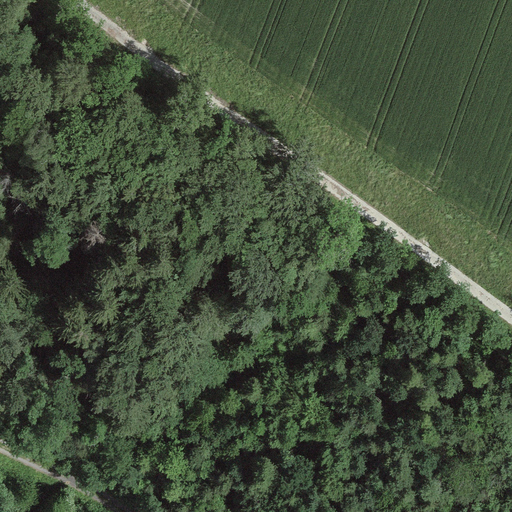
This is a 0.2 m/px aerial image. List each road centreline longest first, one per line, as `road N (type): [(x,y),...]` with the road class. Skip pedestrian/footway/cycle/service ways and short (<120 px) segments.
road 1 (track): [(81,0),(511,308)]
road 2 (track): [(0,441),(118,511)]
